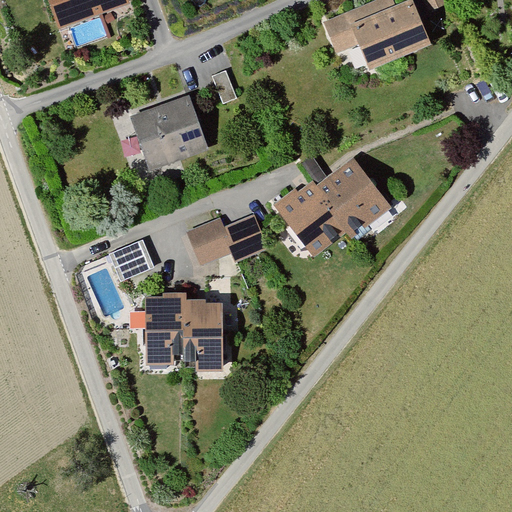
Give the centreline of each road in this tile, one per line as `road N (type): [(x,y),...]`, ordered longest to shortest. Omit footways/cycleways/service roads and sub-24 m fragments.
road 1 (residential): [(205,511),(511,121)]
road 2 (residential): [(0,118),(140,511)]
road 3 (residential): [(290,0),(0,115)]
